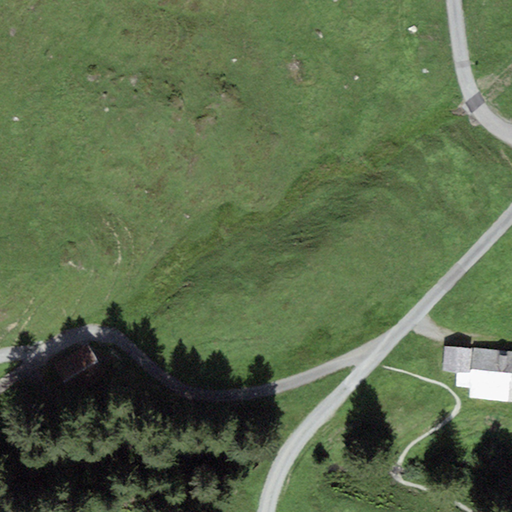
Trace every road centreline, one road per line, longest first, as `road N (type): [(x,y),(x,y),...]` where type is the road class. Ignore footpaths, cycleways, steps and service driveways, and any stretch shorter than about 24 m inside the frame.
road 1 (track): [(264,511),(298,445),(380,357)]
road 2 (unclassified): [(454,0),(470,93),(490,124),(511,136)]
